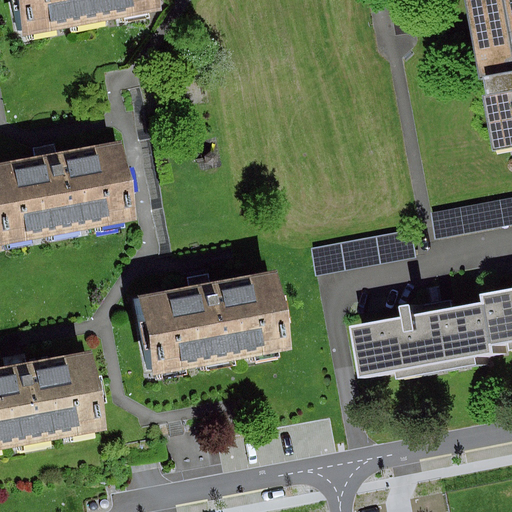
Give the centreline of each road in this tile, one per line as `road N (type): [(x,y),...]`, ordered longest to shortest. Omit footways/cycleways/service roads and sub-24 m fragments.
road 1 (residential): [(119,511),(337,467)]
road 2 (residential): [(337,467),(511,433)]
